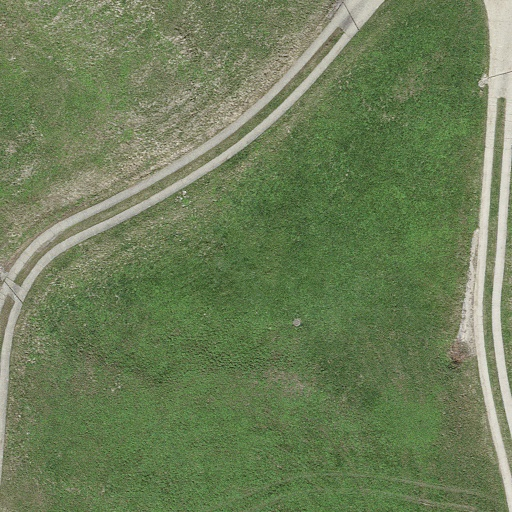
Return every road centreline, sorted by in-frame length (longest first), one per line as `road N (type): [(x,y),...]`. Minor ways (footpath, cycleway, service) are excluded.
road 1 (track): [(0,322),(7,294),(37,259),(191,171),(262,116),(365,0)]
road 2 (track): [(501,0),(508,40),(483,279),(511,470)]
